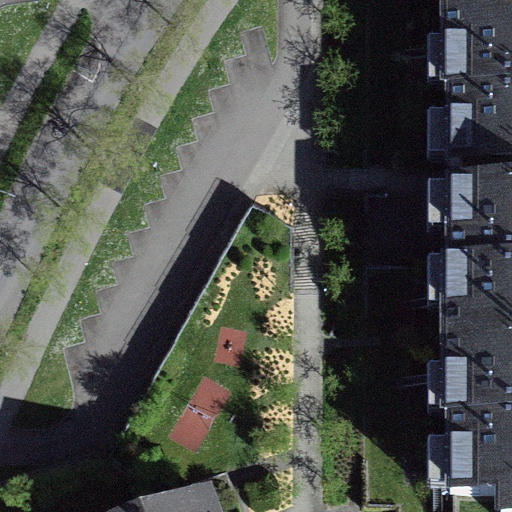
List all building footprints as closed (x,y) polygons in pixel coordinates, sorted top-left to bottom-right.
[(511,0),(445,0),(445,19),(511,18),(511,0)] [(462,182),(511,181),(511,18),(445,19),(445,50),(453,50),(453,91),(445,91),(445,96),(451,96),(451,123),(453,123),(453,166),(463,166),(462,182)] [(445,345),(511,345),(511,181),(462,182),(462,198),(450,198),(450,202),(453,202),(453,242),(451,242),(451,268),(446,268),(446,272),(453,272),(453,316),(446,316),(445,345)] [(256,191),(128,424),(185,454),(312,222),(256,191)] [(511,511),(511,345),(445,345),(445,376),(453,376),(453,418),(445,418),(445,423),(450,423),(450,450),(453,450),(453,492),(450,492),(450,497),(501,497),(500,511),(511,511)] [(128,424),(107,463),(163,493),(185,454),(128,424)] [(207,511),(204,500),(171,511),(207,511)]
